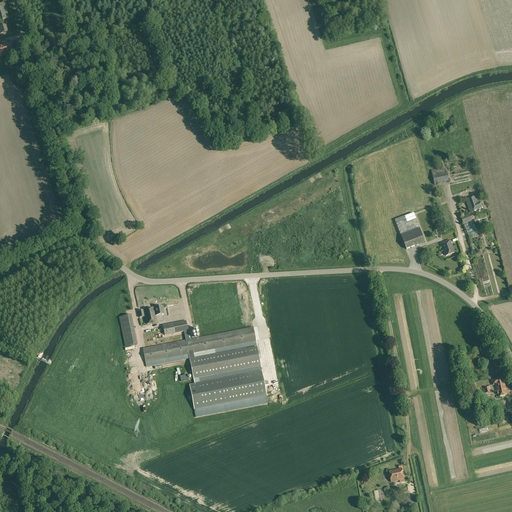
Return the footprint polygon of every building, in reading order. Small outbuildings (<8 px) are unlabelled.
[(9,18),(6,3),(0,4),(0,11),(2,20),(9,18)] [(0,45),(0,57),(14,53),(11,42),(0,45)] [(447,160),(438,162),(440,169),(446,168),(447,172),(449,172),(448,169),(449,168),(447,160)] [(432,171),(435,185),(449,182),(447,172),(446,168),(440,169),(432,171)] [(483,208),(478,196),(466,200),(470,213),(483,208)] [(414,213),(395,220),(401,235),(419,228),(414,213)] [(461,217),(469,237),(477,233),(469,214),(461,217)] [(406,249),(424,242),(419,228),(401,235),(406,249)] [(442,244),(446,256),(455,253),(450,241),(442,244)] [(162,306),(154,308),(156,316),(164,314),(162,306)] [(156,316),(154,308),(138,311),(139,318),(144,317),(146,325),(157,323),(156,316)] [(137,344),(131,315),(119,318),(125,347),(137,344)] [(193,379),(194,384),(200,383),(199,378),(260,366),(256,344),(213,352),(214,355),(195,358),(194,353),(256,341),(253,328),(189,340),(186,321),(163,326),(165,336),(184,332),(185,341),(143,349),(145,362),(188,354),(193,379)] [(194,410),(266,396),(261,371),(200,383),(194,384),(189,385),(194,410)] [(505,383),(507,382),(506,378),(492,381),(493,385),(495,385),(498,397),(507,395),(505,383)] [(399,481),(400,483),(404,482),(402,469),(389,472),(391,482),(399,481)]
